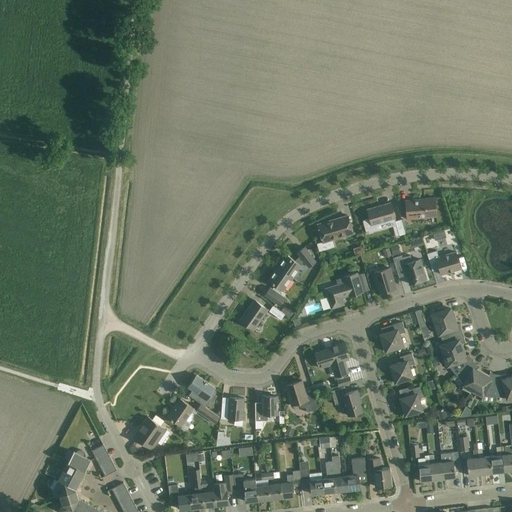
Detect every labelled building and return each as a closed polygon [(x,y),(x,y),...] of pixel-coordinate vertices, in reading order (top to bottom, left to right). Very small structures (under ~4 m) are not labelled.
[(406,201),(408,219),(437,216),(435,198),(425,199),(420,200),(420,199),(406,201)] [(395,219),(390,203),(368,210),(371,220),(364,222),(367,235),(378,232),(375,225),(395,219)] [(323,243),(354,234),(348,216),(339,218),(340,220),(335,221),(334,220),(318,225),(323,243)] [(405,234),(401,220),(395,222),(399,236),(405,234)] [(398,246),(391,248),(394,257),(401,254),(398,246)] [(287,255),(278,268),(292,278),(301,265),(305,262),(309,267),(316,262),(305,247),(298,253),(300,256),(295,261),(287,255)] [(353,249),(355,256),(364,253),(362,247),(353,249)] [(390,249),(383,251),(385,260),(392,257),(390,249)] [(461,269),(456,252),(439,257),(437,251),(427,254),(432,270),(439,268),(441,275),(461,269)] [(402,255),(393,258),(398,273),(406,271),(410,284),(426,279),(420,259),(412,262),(410,255),(403,258),(402,255)] [(284,291),(292,278),(278,268),(269,280),(275,285),(272,289),(270,288),(265,295),(280,306),(285,298),(280,294),(283,290),(284,291)] [(380,293),(396,288),(390,268),(373,273),(377,286),(378,285),(380,293)] [(349,296),(363,292),(363,291),(368,289),(364,274),(358,276),(357,273),(344,277),(346,284),(338,286),(338,285),(326,289),(332,308),(344,304),(342,297),(349,295),(349,296)] [(254,330),(268,310),(254,300),(240,321),(254,330)] [(285,315),(273,306),(269,311),(281,320),(285,315)] [(433,314),(436,324),(456,318),(453,311),(452,312),(451,308),(445,310),(444,306),(437,309),(438,312),(433,314)] [(427,327),(424,319),(421,310),(415,312),(418,321),(421,329),(427,327)] [(457,323),(456,318),(436,324),(439,334),(440,334),(442,340),(462,333),(461,328),(460,323),(457,323)] [(299,319),(293,321),(295,327),(302,325),(299,319)] [(402,322),(390,325),(392,331),(381,334),(383,341),(386,352),(394,349),(393,349),(403,346),(399,334),(406,332),(402,322)] [(465,342),(462,333),(442,340),(444,345),(441,346),(445,356),(464,349),(462,343),(465,342)] [(326,350),(315,353),(320,368),(336,363),(340,375),(348,373),(344,360),(349,359),(343,343),(326,348),(326,350)] [(424,349),(417,351),(419,357),(426,355),(424,349)] [(466,355),(464,349),(445,356),(448,365),(456,375),(473,361),(470,357),(469,354),(466,355)] [(412,353),(400,357),(402,362),(391,366),(393,373),(392,373),(395,383),(403,381),(403,380),(412,377),(409,366),(415,364),(412,353)] [(473,390),(483,372),(478,369),(479,366),(476,364),(473,361),(456,375),(464,385),(473,390)] [(495,396),(498,374),(493,373),(490,372),(488,375),(483,372),(473,390),(482,395),(483,395),(495,396)] [(511,396),(511,375),(507,377),(506,374),(502,375),(498,374),(495,396),(508,398),(511,396)] [(193,390),(191,392),(189,395),(200,403),(206,407),(210,401),(207,399),(215,388),(197,375),(189,387),(193,390)] [(349,377),(336,381),(338,387),(341,386),(351,383),(349,377)] [(306,393),(305,388),(302,380),(286,386),(286,388),(284,390),(286,394),(288,395),(291,405),(298,403),(299,406),(301,408),(304,408),(306,407),(307,412),(320,408),(313,386),(312,386),(314,391),(306,393)] [(434,381),(428,383),(430,391),(437,389),(434,381)] [(425,397),(424,392),(422,386),(410,390),(412,395),(401,399),(403,405),(402,406),(405,416),(413,414),(413,413),(422,410),(419,399),(425,397)] [(360,398),(359,392),(358,390),(347,393),(345,387),(331,391),(335,405),(344,402),(348,416),(363,411),(359,399),(360,398)] [(277,414),(277,396),(263,397),(263,403),(262,403),(261,406),(256,406),(256,403),(255,403),(256,421),(256,429),(261,429),(261,421),(268,421),(268,415),(277,414)] [(229,402),(222,402),(221,419),(235,420),(234,424),(236,426),(241,426),(243,425),(243,420),(245,420),(245,413),(244,412),(245,398),(235,397),(235,398),(230,397),(229,402)] [(171,419),(173,421),(173,420),(182,426),(194,408),(181,399),(168,416),(172,418),(171,419)] [(196,410),(209,419),(213,412),(206,407),(200,403),(196,410)] [(466,406),(460,417),(472,415),(471,409),(466,406)] [(157,415),(153,420),(162,426),(165,421),(157,415)] [(148,417),(135,437),(152,449),(158,442),(161,444),(169,432),(166,429),(162,426),(153,420),(148,417)] [(511,424),(509,425),(511,445),(501,447),(504,472),(511,470),(511,424)] [(443,433),(452,432),(451,425),(442,426),(443,433)] [(289,427),(286,435),(293,437),(296,430),(289,427)] [(426,427),(426,440),(434,440),(434,427),(426,427)] [(250,433),(247,439),(252,442),(256,436),(250,433)] [(469,436),(459,437),(461,452),(469,451),(469,448),(470,448),(469,436)] [(329,437),(319,438),(319,439),(320,449),(330,448),(329,437)] [(481,474),(477,443),(474,444),(474,450),(473,450),(474,458),(467,459),(469,476),(481,474)] [(492,473),(490,456),(483,457),(481,443),(477,443),(481,474),(492,473)] [(95,457),(107,451),(103,444),(103,445),(93,450),(92,450),(91,450),(95,457)] [(504,472),(501,447),(497,447),(497,455),(490,456),(492,473),(504,472)] [(88,466),(91,460),(85,458),(86,457),(86,456),(86,455),(86,454),(86,453),(85,453),(85,452),(84,451),(83,451),(83,450),(82,450),(81,450),(80,450),(79,450),(78,451),(77,451),(76,452),(74,451),(69,461),(86,470),(87,468),(86,467),(87,465),(88,466)] [(98,463),(105,460),(110,457),(107,451),(95,457),(98,463)] [(456,477),(455,471),(460,471),(458,452),(441,454),(442,462),(444,479),(456,477)] [(432,480),(429,455),(425,456),(425,458),(418,459),(419,465),(418,465),(420,481),(432,480)] [(442,462),(435,463),(434,455),(429,455),(432,480),(444,479),(442,462)] [(347,490),(346,476),(340,477),(338,456),(331,457),(332,461),(336,491),(347,490)] [(117,470),(110,457),(105,460),(111,473),(117,470)] [(354,475),(346,476),(347,490),(360,488),(359,482),(368,481),(367,471),(365,457),(351,458),(353,468),(354,475)] [(381,469),(380,458),(367,460),(369,481),(375,480),(376,487),(383,486),(385,487),(388,487),(389,485),(392,485),(390,468),(381,469)] [(196,459),(185,460),(187,469),(197,468),(196,459)] [(111,473),(105,460),(98,463),(105,476),(111,473)] [(85,473),(86,470),(69,461),(64,471),(81,480),(84,474),(82,474),(83,472),(85,473)] [(336,491),(332,461),(326,462),(327,472),(321,472),(323,493),(336,491)] [(203,493),(202,486),(201,481),(200,470),(193,470),(196,494),(191,494),(192,508),(204,507),(202,493),(203,493)] [(323,493),(321,472),(310,474),(309,470),(300,471),(302,485),(311,484),(312,494),(317,493),(318,495),(322,494),(322,493),(323,493)] [(78,485),(81,480),(64,471),(59,480),(76,489),(77,487),(76,486),(77,485),(78,485)] [(293,486),(302,485),(300,471),(293,471),(293,475),(286,475),(287,483),(280,484),(282,498),(294,496),(293,486)] [(245,492),(244,480),(243,474),(234,475),(235,487),(236,493),(245,492)] [(214,492),(216,505),(229,504),(227,494),(236,493),(235,487),(234,475),(225,476),(226,482),(214,484),(214,492)] [(255,479),(244,480),(245,492),(246,502),(258,500),(256,487),(255,479)] [(76,490),(76,489),(59,480),(54,490),(60,494),(62,499),(76,494),(75,490),(76,490)] [(130,495),(124,482),(118,485),(125,498),(130,495)] [(192,508),(191,494),(179,496),(178,484),(169,485),(171,506),(172,506),(171,504),(179,503),(180,509),(192,508)] [(282,498),(280,484),(268,485),(270,499),(282,498)] [(125,498),(118,485),(112,489),(119,501),(125,498)] [(270,499),(268,485),(256,487),(258,500),(270,499)] [(214,492),(203,493),(202,493),(204,507),(216,505),(214,492)] [(63,511),(71,511),(79,499),(79,498),(78,498),(76,494),(62,499),(63,503),(60,510),(63,511)] [(122,508),(134,501),(130,495),(125,498),(119,501),(122,508)] [(83,511),(88,504),(83,501),(82,502),(80,501),(81,500),(79,499),(71,511),(83,511)] [(124,511),(128,511),(137,508),(134,501),(122,508),(124,511)]
